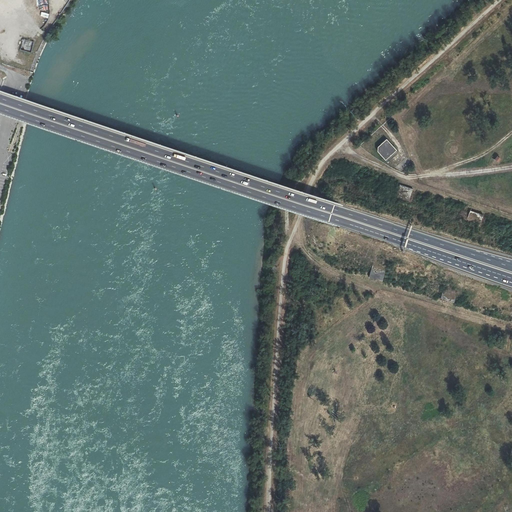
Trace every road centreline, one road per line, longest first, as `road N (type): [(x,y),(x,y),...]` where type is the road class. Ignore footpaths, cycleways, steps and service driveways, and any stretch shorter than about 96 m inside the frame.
road 1 (track): [(269,511),(285,256),(319,164),(498,0)]
road 2 (trunk): [(511,267),(0,97)]
road 3 (trunk): [(0,106),(452,258)]
road 4 (track): [(319,164),(288,198),(290,237),(381,303)]
road 5 (track): [(511,166),(406,177),(341,144)]
road 6 (track): [(372,114),(406,157),(435,171),(511,133)]
